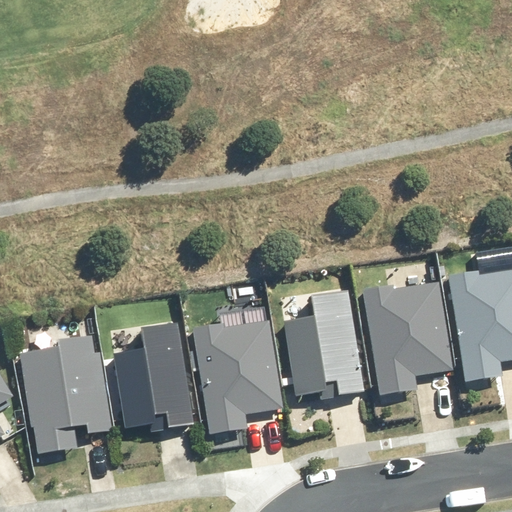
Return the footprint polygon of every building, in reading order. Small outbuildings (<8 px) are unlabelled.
[(441,279),(373,290),(392,402),(418,398),(416,386),(458,379),(441,279)] [(508,413),(506,398),(511,397),(511,307),(456,316),(470,404),(473,404),(475,418),(508,413)] [(335,322),(337,336),(294,342),(306,431),(386,419),(373,331),(370,331),(368,317),(335,322)] [(254,461),(251,446),(295,440),(281,351),(202,364),(215,452),(218,451),(221,466),(254,461)] [(154,362),(156,377),(113,383),(126,471),(205,460),(193,371),(189,372),(187,357),(154,362)] [(0,444),(2,444),(0,441),(0,402),(19,391),(0,361),(0,444)] [(77,496),(75,481),(118,475),(104,386),(25,399),(39,487),(42,486),(44,501),(77,496)]
